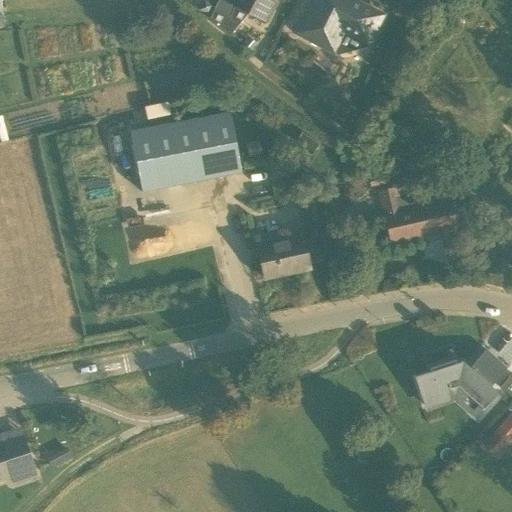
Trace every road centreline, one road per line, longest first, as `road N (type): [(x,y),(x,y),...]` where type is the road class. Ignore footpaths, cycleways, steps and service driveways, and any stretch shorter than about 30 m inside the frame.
road 1 (tertiary): [(0,387),(423,301),(511,310)]
road 2 (track): [(174,0),(297,110),(348,143),(491,199),(511,222)]
road 3 (track): [(26,511),(71,470),(148,422)]
